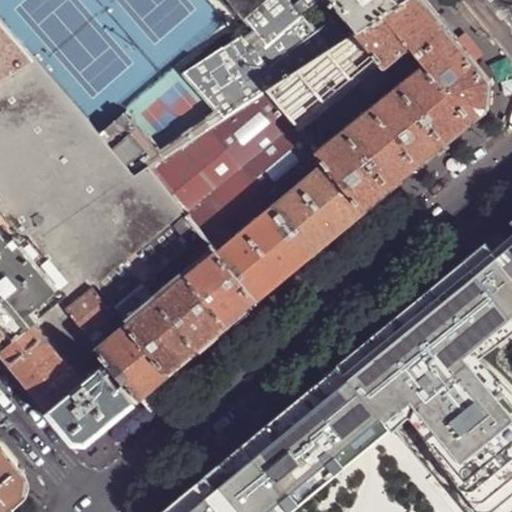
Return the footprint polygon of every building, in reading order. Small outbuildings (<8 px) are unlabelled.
[(251,12),(240,0),(227,0),(243,19),(251,12)] [(301,0),(265,0),(251,12),(243,19),(249,26),(252,30),(291,76),(347,39),(335,24),(319,37),(294,6),(301,0)] [(314,0),(335,24),(347,39),(359,32),(408,0),(314,0)] [(432,12),(422,0),(408,0),(359,32),(380,57),(379,58),(386,67),(411,45),(410,45),(439,20),(432,12)] [(455,39),(439,20),(410,45),(411,45),(426,64),(455,39)] [(0,80),(32,61),(0,23),(0,80)] [(148,169),(210,129),(272,89),(291,76),(252,30),(182,75),(216,114),(188,134),(159,153),(123,112),(95,134),(133,178),(148,169)] [(291,76),(272,89),(299,124),(379,58),(380,57),(359,32),(347,39),(291,76)] [(458,44),(455,39),(426,64),(400,85),(446,143),(449,141),(486,110),(489,81),(479,69),(458,44)] [(144,285),(203,236),(148,169),(133,178),(95,134),(85,123),(32,61),(0,80),(0,227),(17,249),(22,245),(66,298),(89,278),(116,311),(129,300),(145,287),(144,285)] [(419,165),(446,143),(400,85),(373,107),(419,165)] [(210,129),(272,207),(327,160),(320,151),(299,124),(272,89),(210,129)] [(327,160),(366,210),(379,200),(414,170),(419,165),(373,107),(320,151),(327,160)] [(217,253),(272,207),(210,129),(148,169),(203,236),(211,246),(216,252),(217,253)] [(465,149),(468,153),(474,148),(471,144),(465,149)] [(349,224),(366,210),(327,160),(272,207),(311,256),(327,243),(349,224)] [(296,268),(311,256),(272,207),(217,253),(257,301),(296,268)] [(482,219),(486,225),(502,214),(497,207),(482,219)] [(511,511),(511,219),(398,314),(387,323),(370,337),(159,511),(511,511)] [(17,249),(0,227),(0,350),(1,352),(33,325),(66,298),(22,245),(17,249)] [(237,317),(257,301),(217,253),(216,252),(187,277),(227,325),(237,317)] [(208,341),(227,325),(187,277),(157,301),(197,350),(208,341)] [(156,300),(145,287),(129,300),(140,314),(156,300)] [(65,312),(86,336),(113,313),(92,289),(65,312)] [(129,300),(116,311),(127,324),(135,318),(140,314),(129,300)] [(127,324),(168,374),(178,366),(183,362),(197,350),(157,301),(156,300),(140,314),(135,318),(127,324)] [(153,387),(168,374),(127,324),(96,350),(111,367),(112,366),(119,366),(126,374),(124,382),(138,400),(153,387)] [(1,352),(49,410),(81,383),(33,325),(1,352)] [(116,418),(138,400),(124,382),(120,386),(102,365),(81,383),(49,410),(55,417),(69,435),(94,436),(116,418)] [(23,472),(0,443),(0,511),(2,511),(21,497),(23,472)]
